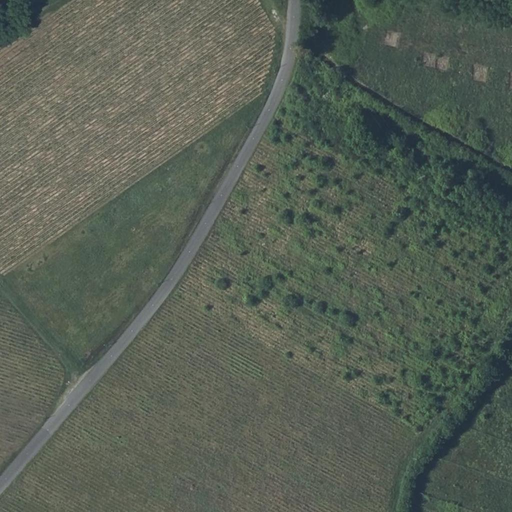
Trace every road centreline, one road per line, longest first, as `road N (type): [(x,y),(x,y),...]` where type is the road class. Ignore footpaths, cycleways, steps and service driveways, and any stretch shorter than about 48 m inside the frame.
road 1 (unclassified): [(293,0),(282,83),(174,275),(0,488)]
road 2 (track): [(81,389),(0,286)]
